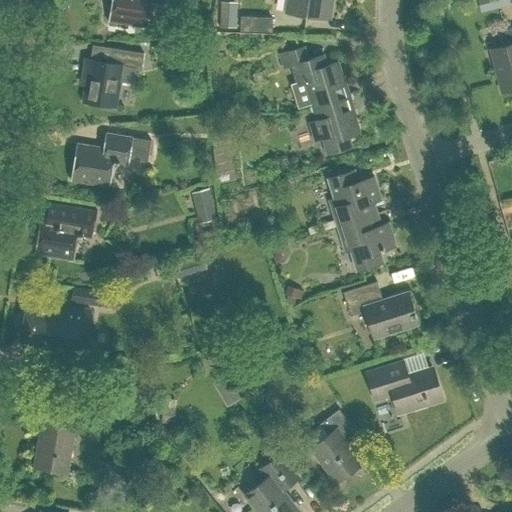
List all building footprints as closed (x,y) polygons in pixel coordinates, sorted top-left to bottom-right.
[(166,0),(111,0),(108,21),(147,27),(151,3),(166,6),(166,0)] [(288,0),(287,11),(328,17),(330,0),(288,0)] [(511,27),(497,31),(500,45),(491,48),(502,91),(511,88),(511,27)] [(305,81),(313,107),(348,96),(337,61),(326,64),(323,54),(309,58),(305,45),(280,53),(284,67),(292,65),(298,83),(305,81)] [(87,76),(83,100),(116,106),(120,80),(133,83),(135,67),(141,68),(144,52),(112,47),(110,62),(87,58),(84,75),(87,76)] [(348,96),(313,107),(317,119),(309,121),(315,139),(323,136),(328,153),(351,145),(348,135),(359,131),(348,96)] [(152,135),(155,120),(107,124),(103,146),(76,142),(70,180),(110,186),(114,161),(128,164),(129,158),(145,160),(148,139),(152,135)] [(332,206),(338,225),(376,213),(372,201),(380,198),(373,176),(357,181),(353,170),(328,177),(337,204),(332,206)] [(214,188),(197,193),(205,222),(223,217),(214,188)] [(97,209),(69,205),(50,202),(47,216),(40,215),(34,253),(74,259),(78,235),(93,237),(97,209)] [(376,213),(338,225),(344,243),(348,242),(357,269),(382,261),(378,250),(394,245),(387,223),(379,225),(376,213)] [(214,262),(183,271),(194,312),(225,303),(214,262)] [(382,298),(377,280),(343,291),(350,314),(364,310),(365,316),(367,316),(373,333),(393,327),(394,330),(417,323),(411,305),(413,304),(408,290),(382,298)] [(90,309),(32,300),(32,305),(26,304),(21,338),(30,339),(27,354),(81,362),(90,309)] [(407,374),(403,360),(366,371),(375,399),(392,393),(398,412),(442,398),(432,366),(407,374)] [(87,410),(61,405),(58,419),(42,416),(34,465),(67,471),(75,428),(84,429),(87,410)] [(362,461),(348,442),(358,434),(339,408),(320,423),(328,434),(311,447),(336,480),(362,461)] [(298,476),(281,453),(261,468),(268,476),(245,494),(258,511),(294,511),(298,509),(282,488),(298,476)]
